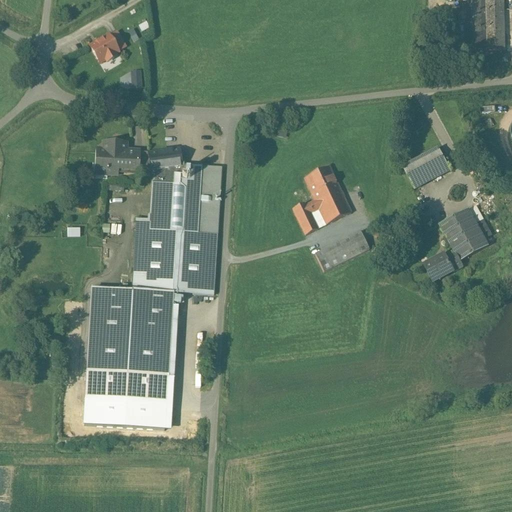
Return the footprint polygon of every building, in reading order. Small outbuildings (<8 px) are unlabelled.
[(485,0),(467,0),(469,53),(487,52),(485,0)] [(503,0),(485,0),(487,52),(504,52),(503,1),(503,0)] [(133,29),(127,31),(132,43),(137,41),(133,29)] [(108,38),(89,48),(99,65),(105,61),(107,63),(115,59),(113,56),(117,54),(108,38)] [(137,171),(137,153),(136,153),(136,154),(117,153),(117,146),(104,145),(103,155),(97,154),(96,166),(106,167),(106,175),(116,176),(117,171),(136,172),(137,171)] [(181,169),(181,167),(179,150),(148,154),(137,153),(137,171),(150,172),(150,173),(181,169)] [(450,172),(439,150),(403,169),(415,191),(450,172)] [(73,154),(73,164),(84,164),(84,154),(73,154)] [(181,169),(150,173),(152,189),(149,224),(135,224),(131,292),(92,290),(85,400),(165,406),(172,294),(213,297),(221,169),(181,167),(181,169)] [(314,203),(315,205),(340,193),(328,169),(304,181),(314,203)] [(350,215),(340,193),(315,205),(318,211),(326,227),(350,215)] [(314,203),(305,207),(309,215),(318,211),(315,205),(314,203)] [(317,232),(309,215),(305,207),(304,205),(292,211),(305,237),(317,232)] [(439,228),(453,254),(459,264),(460,265),(488,250),(467,212),(439,228)] [(368,251),(359,233),(315,255),(323,274),(368,251)] [(101,248),(101,256),(112,256),(112,248),(101,248)] [(451,269),(459,264),(453,254),(445,258),(444,257),(424,268),(433,284),(453,273),(451,269)]
